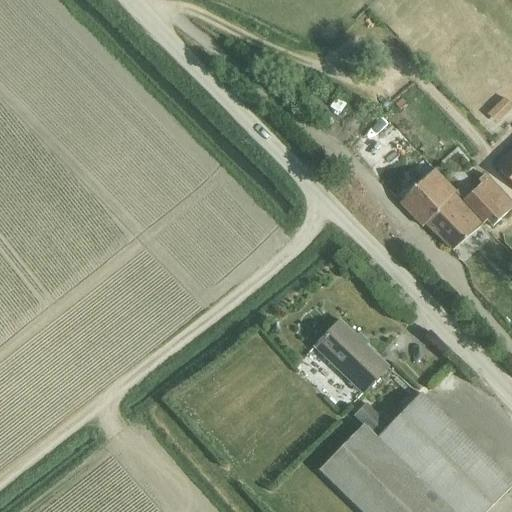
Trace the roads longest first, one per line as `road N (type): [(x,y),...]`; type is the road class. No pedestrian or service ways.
road 1 (unclassified): [(511,388),(127,0)]
road 2 (track): [(0,478),(336,212)]
